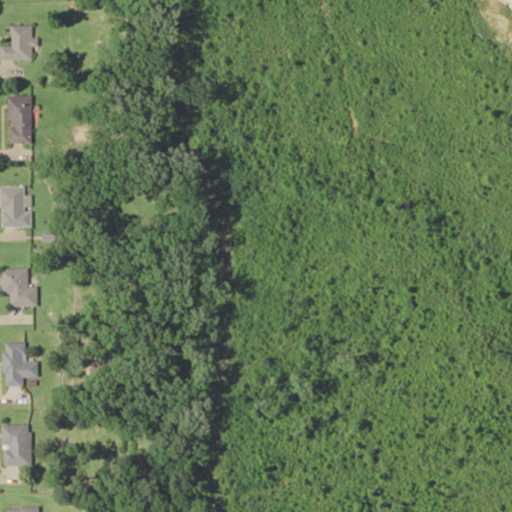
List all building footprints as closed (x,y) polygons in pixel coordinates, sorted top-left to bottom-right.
[(35,61),(35,26),(13,26),(13,46),(1,46),(1,61),(35,61)] [(34,96),(10,96),(10,143),(34,143),(34,96)] [(34,228),(34,212),(30,212),(30,197),(27,197),(27,187),(2,187),(2,228),(34,228)] [(4,294),(12,294),(12,307),(40,307),(40,287),(30,287),(30,270),(4,270),(4,294)] [(6,344),(7,387),(26,387),(26,378),(41,377),(40,362),(27,362),(27,343),(6,344)] [(34,466),(34,426),(5,426),(5,466),(34,466)]
